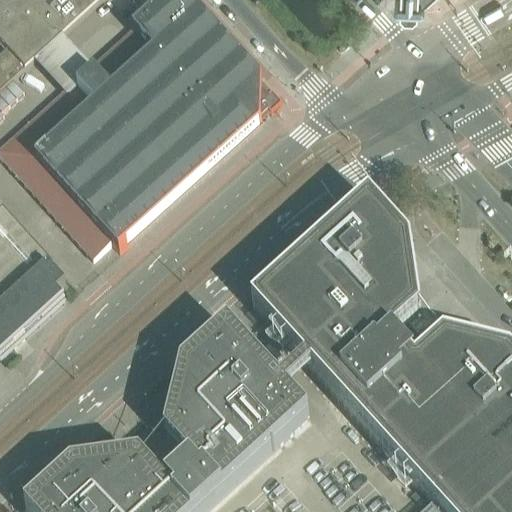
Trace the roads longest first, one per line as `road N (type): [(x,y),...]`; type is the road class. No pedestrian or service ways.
road 1 (tertiary): [(0,476),(326,191),(416,137)]
road 2 (tertiary): [(353,106),(307,138),(0,420)]
road 3 (tertiary): [(230,0),(310,86),(353,106)]
road 4 (unclassified): [(478,190),(461,271),(511,326)]
